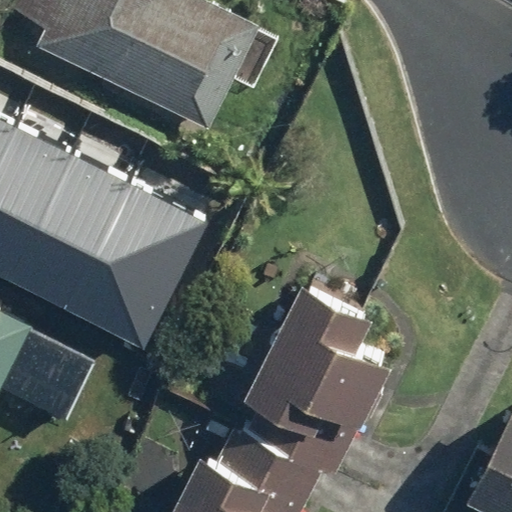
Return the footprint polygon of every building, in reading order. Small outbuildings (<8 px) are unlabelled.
[(7,0),(0,14),(0,23),(207,128),(260,22),(216,0),(7,0)] [(0,119),(0,275),(147,350),(210,226),(0,119)] [(240,394),(253,401),(239,427),(232,423),(215,456),(199,448),(166,511),(272,511),(262,507),(271,489),(300,504),(318,467),(336,476),(349,450),(310,430),(323,405),(358,423),(390,360),(355,342),(369,314),(299,279),(240,394)] [(0,306),(0,376),(29,321),(0,306)] [(511,511),(511,399),(509,398),(462,494),(480,503),(475,511),(511,511)]
